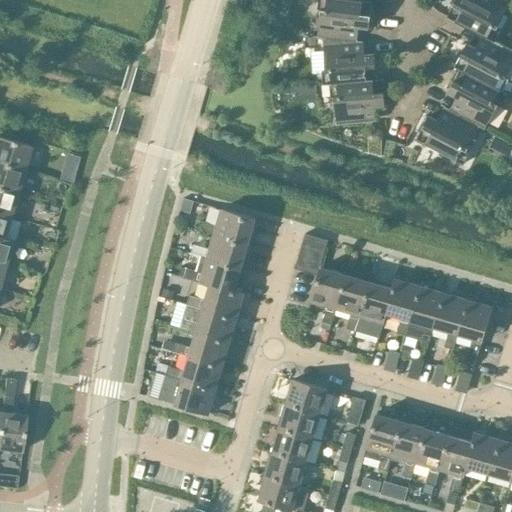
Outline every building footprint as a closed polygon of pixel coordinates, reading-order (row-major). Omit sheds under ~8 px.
[(322,38),(357,41),(359,27),(369,28),(372,2),(362,1),(355,0),(318,0),(317,9),(321,9),(317,37),(322,38)] [(482,35),(486,38),(486,37),(492,40),(495,41),(500,30),(501,30),(501,29),(508,17),(504,14),(510,3),(504,0),(454,0),(446,17),(482,35)] [(454,67),(459,69),(494,86),(502,90),(508,79),(504,78),(511,63),(511,49),(495,41),(492,40),(486,37),(486,38),(482,35),(475,48),(466,43),(454,67)] [(323,85),(337,83),(376,79),(374,54),(364,54),(363,42),(357,41),(345,39),(322,38),(325,71),(322,71),(323,84),(323,85)] [(444,106),(444,107),(479,125),(485,128),(497,104),(500,105),(506,94),(507,94),(508,93),(502,90),(494,86),(459,69),(447,92),(456,96),(449,109),(444,106)] [(334,96),(336,124),(376,121),(375,106),(384,105),(382,78),(376,79),(337,83),(338,96),(334,96)] [(416,138),(463,164),(470,151),(467,150),(479,125),(444,107),(437,120),(428,115),(416,138)] [(0,163),(23,170),(30,146),(0,137),(0,163)] [(0,187),(17,193),(23,170),(0,163),(0,187)] [(0,212),(10,216),(17,193),(0,187),(0,212)] [(214,234),(248,243),(255,219),(221,209),(216,225),(201,221),(198,230),(214,234)] [(0,237),(3,239),(3,238),(10,216),(0,212),(0,237)] [(301,245),(324,252),(328,240),(305,233),(301,245)] [(207,257),(241,267),(248,243),(214,234),(209,249),(194,244),(191,253),(207,258),(207,257)] [(0,262),(5,264),(12,240),(3,238),(3,239),(0,237),(0,262)] [(298,257),(321,263),(324,252),(301,245),(298,257)] [(234,290),(236,291),(240,276),(238,276),(241,267),(207,257),(207,258),(203,273),(187,268),(184,277),(210,285),(210,284),(234,291),(234,290)] [(318,275),(320,267),(321,263),(298,257),(295,268),(318,275)] [(335,308),(345,274),(320,267),(318,275),(310,301),(327,305),(322,321),(331,324),(336,308),(335,308)] [(355,331),(369,281),(345,274),(335,308),(336,308),(351,312),(346,328),(355,331)] [(410,319),(419,285),(395,278),(392,288),(393,288),(386,312),(401,317),(397,332),(406,335),(410,319)] [(393,288),(392,288),(369,281),(355,331),(379,338),(386,312),(393,288)] [(187,304),(237,318),(244,293),(236,291),(234,290),(234,291),(210,284),(210,285),(205,299),(189,295),(187,304)] [(433,326),(443,292),(419,285),(410,319),(425,324),(420,339),(429,342),(434,326),(433,326)] [(453,349),(458,333),(457,333),(467,299),(443,292),(433,326),(434,326),(449,331),(444,346),(453,349)] [(466,361),(475,364),(482,340),(492,307),(467,299),(457,333),(458,333),(472,337),(466,361)] [(196,332),(229,341),(237,318),(187,304),(180,328),(196,332)] [(189,355),(222,365),(225,366),(228,353),(226,352),(229,341),(196,332),(191,347),(175,342),(173,351),(189,356),(189,355)] [(166,375),(216,389),(222,365),(189,355),(189,356),(184,371),(168,366),(166,375)] [(159,399),(208,414),(216,389),(166,375),(159,399)] [(0,419),(0,447),(21,451),(26,414),(10,412),(14,379),(5,378),(1,411),(0,419)] [(286,404),(320,414),(327,389),(293,379),(286,404)] [(346,421),(358,425),(365,400),(353,396),(346,421)] [(282,417),(279,428),(313,438),(320,414),(286,404),(284,403),(280,416),(282,417)] [(391,454),(401,421),(376,414),(364,455),(381,460),(378,468),(387,470),(392,455),(391,454)] [(415,461),(425,428),(401,421),(391,454),(392,455),(407,459),(402,475),(411,477),(416,462),(415,461)] [(279,428),(272,451),(306,461),(313,438),(279,428)] [(439,468),(448,434),(425,428),(415,461),(416,462),(431,466),(426,482),(435,484),(440,469),(439,468)] [(347,432),(343,446),(351,448),(355,434),(347,432)] [(465,466),(466,466),(489,473),(499,439),(474,432),(471,441),(472,441),(465,466)] [(459,491),(466,466),(465,466),(472,441),(471,441),(448,434),(439,468),(440,469),(454,473),(450,489),(459,491)] [(489,473),(511,479),(511,442),(499,439),(489,473)] [(339,460),(347,462),(351,448),(343,446),(339,460)] [(272,451),(265,475),(299,485),(306,461),(272,451)] [(260,511),(305,511),(303,511),(309,489),(299,486),(299,485),(265,475),(258,500),(264,502),(260,511)] [(333,479),(329,493),(337,496),(342,482),(333,479)] [(325,507),(333,510),(337,496),(329,493),(325,507)] [(200,497),(197,509),(207,511),(210,500),(200,497)] [(464,507),(478,511),(480,503),(466,498),(464,507)] [(478,511),(480,511),(492,511),(494,507),(480,503),(478,511)]
